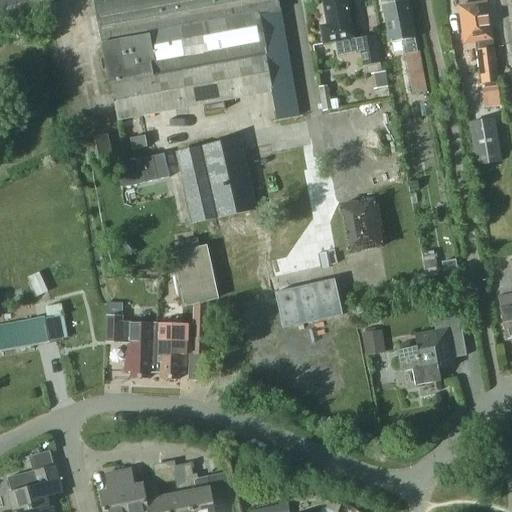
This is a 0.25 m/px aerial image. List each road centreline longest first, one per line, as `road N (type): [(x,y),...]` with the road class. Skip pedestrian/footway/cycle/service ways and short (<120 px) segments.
road 1 (residential): [(62,415),(177,410),(411,488)]
road 2 (residential): [(411,488),(499,394)]
road 3 (residential): [(74,464),(160,449),(201,455)]
